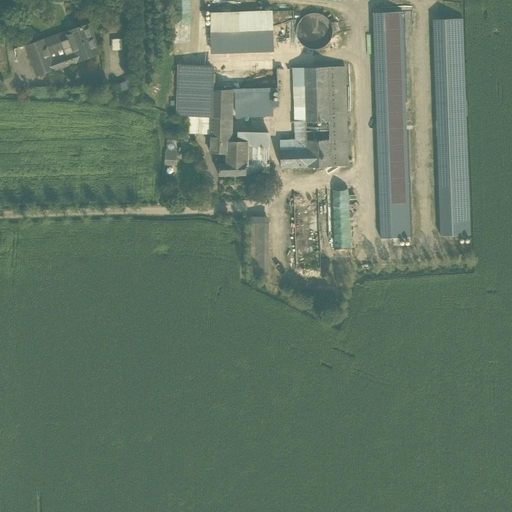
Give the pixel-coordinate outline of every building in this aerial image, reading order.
[(294,29),(306,39),(304,42),(316,52),(330,36),(325,32),(331,24),(311,9),(294,29)] [(272,11),(211,13),(212,52),(273,50),(272,11)] [(402,12),(372,13),(380,238),(410,237),(402,12)] [(462,19),(433,20),(440,236),(470,235),(462,19)] [(67,32),(66,32),(74,53),(66,56),(69,64),(99,53),(89,25),(67,32)] [(66,31),(43,39),(55,70),(69,64),(66,56),(74,53),(66,32),(67,32),(66,31)] [(122,49),(121,38),(111,38),(112,49),(122,49)] [(43,39),(25,46),(36,77),(55,70),(43,39)] [(203,66),(179,67),(178,115),(187,116),(211,117),(212,70),(203,66)] [(344,66),(329,67),(332,166),(348,166),(344,66)] [(329,67),(293,68),(294,88),(304,87),(306,149),(281,150),(280,150),(280,151),(281,162),(280,162),(281,167),(281,168),(306,167),(307,167),(332,166),(329,67)] [(277,68),(212,70),(211,117),(210,134),(210,142),(222,143),(221,145),(228,145),(228,142),(231,142),(232,90),(236,90),(272,89),(278,89),(277,68)] [(115,93),(131,93),(131,81),(115,82),(115,93)] [(272,89),(236,90),(235,114),(271,113),(272,89)] [(211,117),(187,116),(186,133),(210,134),(211,117)] [(269,135),(256,135),(239,134),(238,142),(239,142),(239,145),(247,146),(269,146),(269,135)] [(166,139),(166,159),(176,159),(176,139),(166,139)] [(231,142),(228,142),(228,145),(221,145),(222,143),(210,142),(210,153),(227,153),(226,164),(219,164),(219,176),(246,175),(246,174),(246,164),(247,146),(239,145),(239,142),(238,142),(231,142)] [(269,146),(247,146),(246,164),(270,163),(269,146)] [(270,163),(246,164),(246,174),(269,173),(270,163)] [(334,255),(351,255),(349,188),(332,189),(334,255)] [(269,222),(251,221),(251,272),(268,272),(269,222)]
